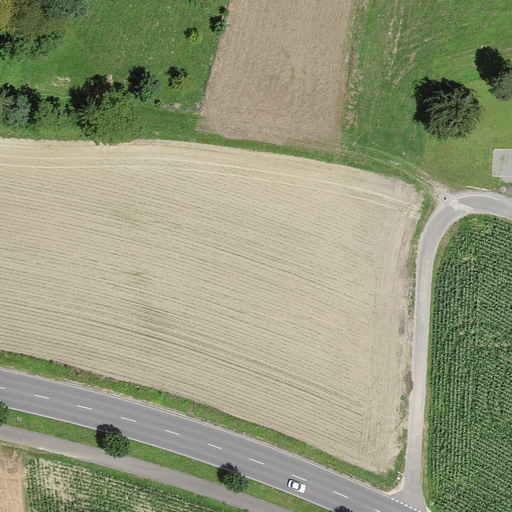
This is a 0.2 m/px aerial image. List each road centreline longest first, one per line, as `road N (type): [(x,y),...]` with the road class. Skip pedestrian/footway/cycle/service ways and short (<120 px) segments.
road 1 (secondary): [(380,511),(161,427),(0,387)]
road 2 (track): [(411,511),(437,226),(469,197),(511,209)]
